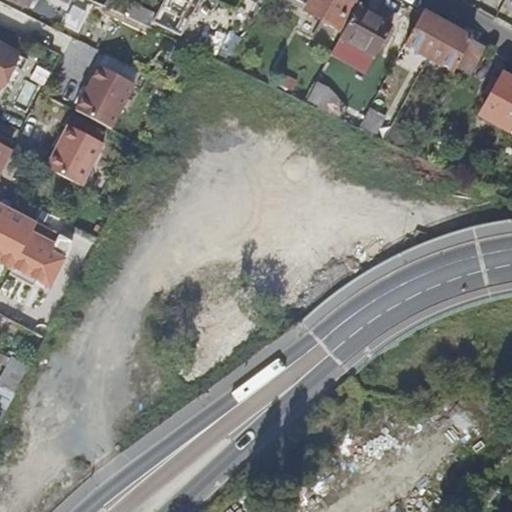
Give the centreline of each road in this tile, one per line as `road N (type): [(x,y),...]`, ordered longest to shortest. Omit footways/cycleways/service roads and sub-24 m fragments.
road 1 (secondary): [(339,339),(239,394),(84,511)]
road 2 (secondary): [(166,511),(303,385),(339,339)]
road 3 (secondary): [(339,339),(380,309),(449,277),(511,262)]
